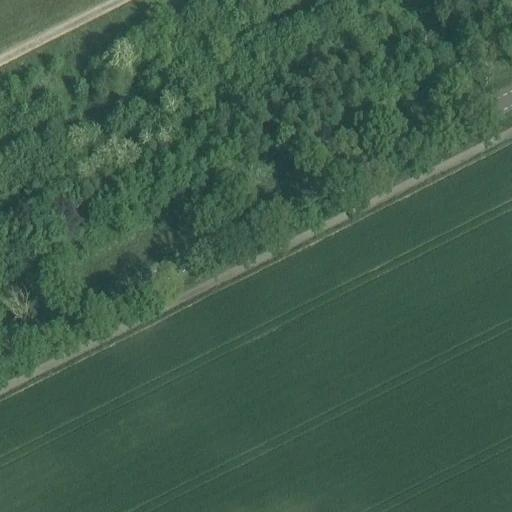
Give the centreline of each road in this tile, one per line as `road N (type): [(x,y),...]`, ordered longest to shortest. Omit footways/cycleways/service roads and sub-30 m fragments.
road 1 (track): [(125,0),(0,62)]
road 2 (track): [(478,115),(419,0)]
